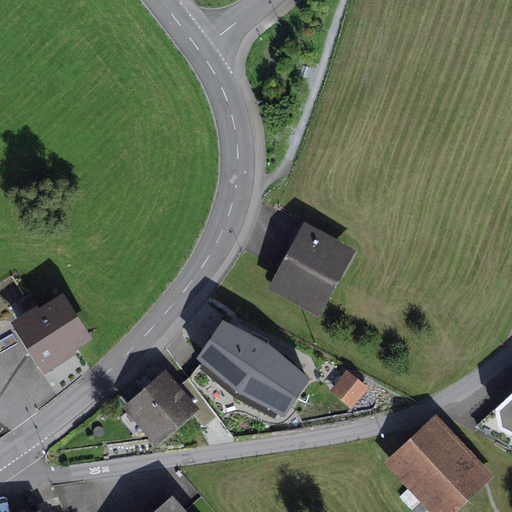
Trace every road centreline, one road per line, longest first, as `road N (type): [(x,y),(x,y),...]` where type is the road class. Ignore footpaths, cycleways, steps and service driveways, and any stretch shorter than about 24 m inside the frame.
road 1 (residential): [(511,346),(446,396),(365,427),(80,468),(34,468),(8,450)]
road 2 (residential): [(201,49),(239,141),(215,252),(182,302),(121,366),(8,450)]
